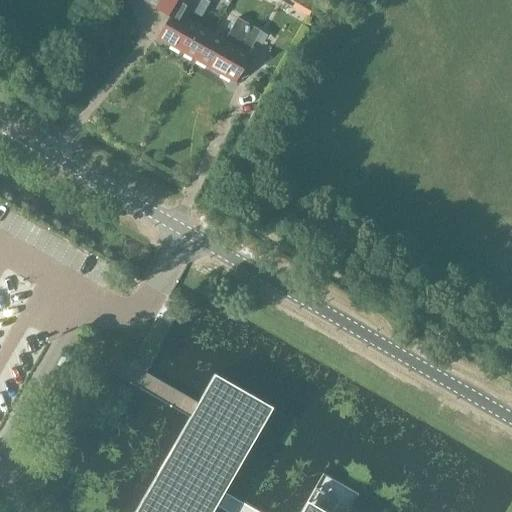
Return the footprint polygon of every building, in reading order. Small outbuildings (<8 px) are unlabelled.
[(157,39),(196,61),(211,34),(182,18),(192,0),(161,0),(156,9),(169,17),(157,39)] [(278,0),(299,12),(304,2),(300,0),(278,0)] [(249,56),(262,33),(239,20),(225,43),(211,34),(196,61),(234,82),(249,56)] [(0,207),(0,235),(88,275),(99,252),(0,207)] [(348,511),(353,504),(358,495),(323,474),(301,511),(258,511),(224,493),(272,408),(214,375),(197,404),(189,418),(135,511),(348,511)]
